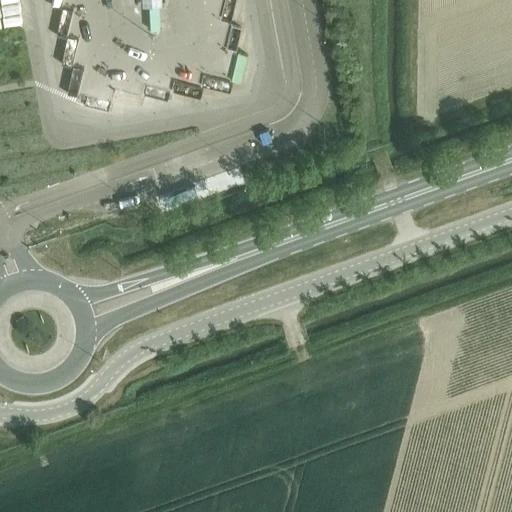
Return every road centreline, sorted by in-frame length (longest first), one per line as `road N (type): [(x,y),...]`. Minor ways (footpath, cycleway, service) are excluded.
road 1 (unclassified): [(511,213),(145,345),(62,411),(0,413)]
road 2 (secondary): [(83,315),(511,161)]
road 3 (secondary): [(0,371),(36,385),(66,374),(84,347),(83,315)]
